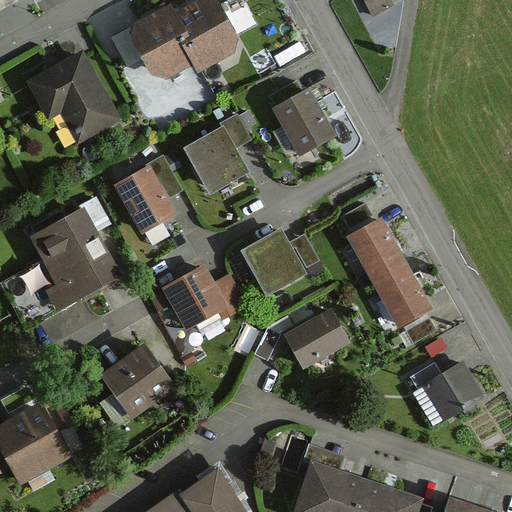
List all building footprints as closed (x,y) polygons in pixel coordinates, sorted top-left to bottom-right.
[(12,0),(0,0),(0,11),(14,3),(12,0)] [(367,0),(375,13),(396,1),(395,0),(367,0)] [(209,1),(178,19),(191,41),(184,46),(195,63),(202,74),(239,52),(209,1)] [(160,84),(195,63),(184,46),(191,41),(178,19),(173,10),(131,35),(160,84)] [(83,51),(26,81),(47,120),(60,113),(77,143),(120,120),(83,51)] [(307,92),(269,113),(296,160),(334,138),(307,92)] [(181,153),(209,201),(248,178),(232,152),(249,142),(236,121),(181,153)] [(161,161),(112,189),(141,238),(175,218),(166,202),(180,194),(161,161)] [(80,209),(27,239),(54,286),(41,293),(54,316),(119,279),(80,209)] [(378,224),(352,239),(376,284),(403,270),(378,224)] [(282,231),(238,255),(264,303),(309,279),(282,231)] [(203,270),(159,294),(187,345),(244,314),(226,281),(213,288),(203,270)] [(403,270),(376,284),(401,329),(428,315),(403,270)] [(350,344),(330,311),(281,340),(301,373),(350,344)] [(145,344),(100,375),(131,419),(176,388),(145,344)] [(464,363),(422,389),(445,426),(487,400),(464,363)] [(38,408),(0,427),(0,459),(15,488),(67,460),(38,408)] [(240,511),(209,468),(147,511),(240,511)] [(358,511),(366,488),(313,470),(298,511),(358,511)] [(417,511),(420,505),(366,488),(358,511),(417,511)] [(480,511),(444,500),(440,511),(480,511)]
